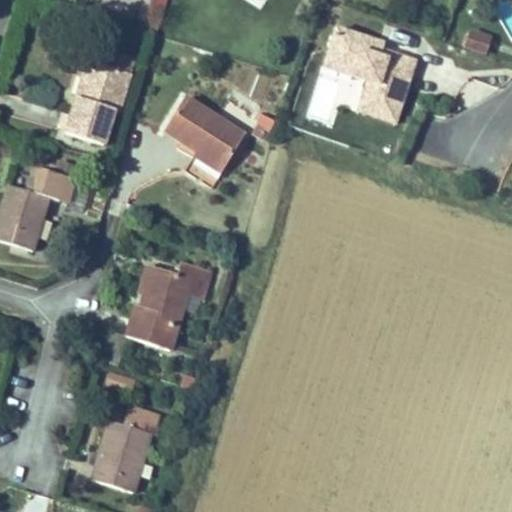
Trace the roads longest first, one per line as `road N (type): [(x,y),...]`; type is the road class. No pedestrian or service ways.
road 1 (residential): [(159,148),(115,195),(87,274),(50,292)]
road 2 (residential): [(50,292),(50,370),(21,458)]
